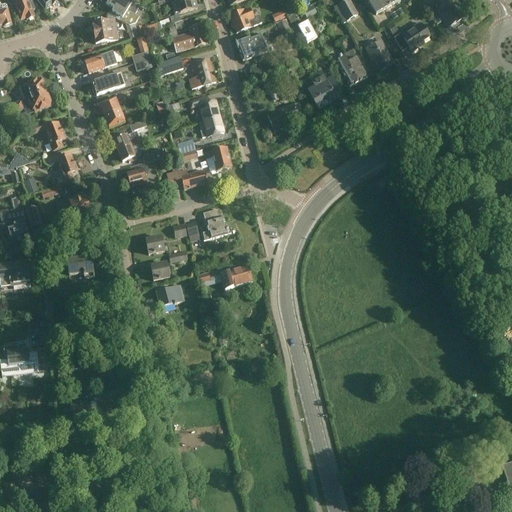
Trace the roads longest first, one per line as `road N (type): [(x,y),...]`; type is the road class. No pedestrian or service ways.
road 1 (secondary): [(335,511),(285,308),(291,252),(312,212)]
road 2 (residential): [(257,178),(499,2)]
road 3 (secondary): [(312,212),(494,66)]
road 4 (residential): [(45,37),(119,227)]
road 5 (residential): [(212,0),(257,178)]
road 6 (residential): [(119,227),(153,397)]
road 7 (residential): [(119,227),(253,189),(257,178)]
road 8 (residential): [(0,255),(119,227)]
